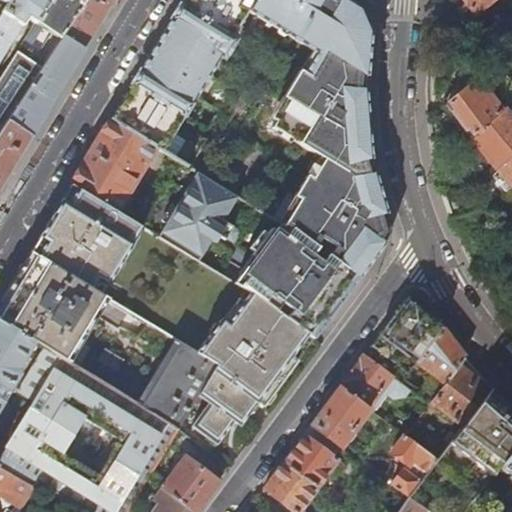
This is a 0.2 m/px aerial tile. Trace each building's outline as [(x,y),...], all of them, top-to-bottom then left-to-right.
[(1,0),(7,4),(0,14),(0,78),(9,65),(1,59),(23,23),(31,29),(35,24),(50,0),(1,0)] [(50,0),(35,24),(61,41),(63,37),(87,0),(50,0)] [(87,0),(63,37),(83,50),(109,8),(113,0),(87,0)] [(183,0),(164,31),(124,98),(110,120),(154,147),(162,152),(182,118),(184,120),(220,60),(225,63),(238,40),(232,36),(247,12),(311,52),(271,120),(275,123),(272,129),(323,161),(312,181),(307,178),(294,198),(299,202),(285,225),(358,279),(369,264),(392,231),(388,219),(383,202),(377,182),(374,167),(370,141),(369,127),(368,114),(367,86),(368,59),(371,33),(359,11),(354,8),(355,6),(346,0),(183,0)] [(463,0),(474,14),(493,0),(463,0)] [(23,43),(29,47),(34,39),(28,35),(23,43)] [(83,50),(63,37),(61,41),(42,69),(50,74),(45,82),(41,79),(38,84),(40,85),(40,86),(42,87),(36,95),(28,90),(8,121),(30,137),(54,98),(83,50)] [(16,53),(9,65),(0,78),(0,132),(8,121),(28,90),(42,70),(16,53)] [(471,137),(503,110),(489,93),(477,80),(445,107),(471,137)] [(511,120),(503,110),(471,137),(496,166),(511,152),(511,120)] [(116,212),(154,147),(110,120),(88,156),(71,184),(116,212)] [(0,186),(10,170),(30,137),(8,121),(0,132),(0,186)] [(511,152),(496,166),(511,185),(511,152)] [(226,223),(240,200),(196,172),(157,237),(201,264),(218,237),(229,244),(237,230),(226,223)] [(140,227),(116,212),(71,184),(53,214),(39,237),(29,253),(91,291),(96,281),(105,285),(140,227)] [(473,218),(480,232),(490,227),(483,213),(473,218)] [(333,314),(358,279),(285,225),(284,227),(281,233),(278,232),(237,286),(250,294),(315,340),(333,314)] [(91,291),(29,253),(10,285),(0,301),(0,322),(35,344),(44,350),(63,361),(102,297),(91,291)] [(273,396),(315,340),(250,294),(226,325),(220,321),(195,355),(214,367),(196,397),(207,405),(190,428),(216,448),(233,425),(238,429),(256,407),(261,411),(273,396)] [(386,325),(371,345),(407,373),(415,362),(441,328),(422,297),(407,295),(386,325)] [(18,372),(35,344),(0,322),(0,469),(33,489),(36,484),(87,511),(125,511),(127,509),(128,507),(168,443),(175,431),(140,409),(63,361),(44,350),(0,420),(0,408),(1,406),(0,404),(0,392),(7,397),(18,378),(18,372)] [(415,362),(443,383),(463,357),(451,341),(441,328),(415,362)] [(178,345),(140,409),(175,431),(196,397),(214,367),(195,355),(178,345)] [(367,350),(363,354),(391,375),(400,382),(407,373),(371,345),(367,350)] [(96,363),(115,373),(122,362),(103,351),(96,363)] [(391,375),(363,354),(351,371),(339,387),(367,407),(391,375)] [(463,357),(443,383),(429,401),(461,426),(490,388),(477,374),(463,357)] [(367,407),(339,387),(327,404),(311,425),(339,446),(344,441),(346,441),(351,435),(352,430),(368,408),(367,407)] [(511,408),(490,388),(461,426),(436,459),(433,464),(475,497),(497,469),(511,450),(511,408)] [(377,415),(383,420),(388,414),(381,409),(377,415)] [(387,419),(402,431),(409,422),(394,410),(387,419)] [(410,424),(403,434),(430,454),(436,445),(410,424)] [(339,446),(311,425),(300,440),(283,462),(317,487),(337,460),(332,456),(339,446)] [(194,445),(175,431),(168,443),(187,455),(194,445)] [(430,454),(403,434),(389,453),(414,472),(418,466),(427,471),(433,464),(436,459),(430,454)] [(511,450),(497,469),(507,475),(506,479),(511,481),(511,488),(511,489),(511,450)] [(184,459),(161,489),(192,511),(196,511),(210,494),(218,483),(184,459)] [(317,487),(283,462),(269,481),(263,489),(294,511),(304,511),(301,510),(317,487)] [(0,469),(0,511),(18,511),(33,489),(0,469)] [(152,511),(134,511),(128,507),(127,509),(129,511),(192,511),(161,489),(152,502),(157,506),(152,511)] [(397,511),(427,511),(407,498),(397,511)]
